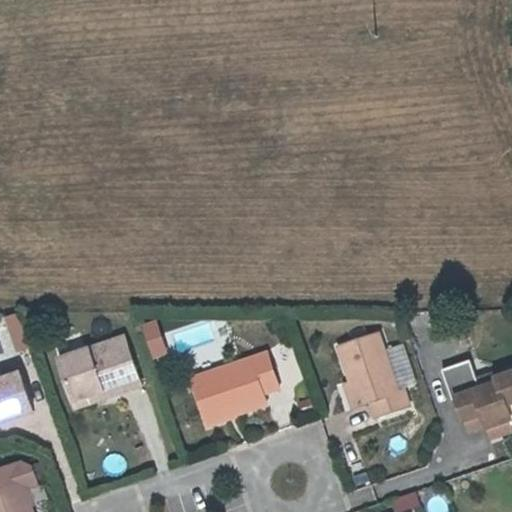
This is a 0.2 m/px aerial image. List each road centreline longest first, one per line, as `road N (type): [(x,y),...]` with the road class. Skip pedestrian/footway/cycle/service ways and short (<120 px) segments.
road 1 (residential): [(120,507),(250,462),(263,468)]
road 2 (residential): [(288,510),(313,499),(314,467),(290,452),(263,468)]
